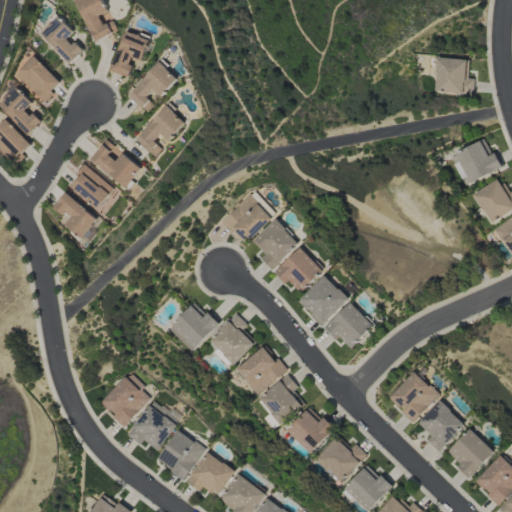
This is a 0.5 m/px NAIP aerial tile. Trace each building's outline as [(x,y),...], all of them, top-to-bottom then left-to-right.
[(76,0),(95,42),(119,31),(114,20),(104,24),(100,16),(109,12),(104,0),(76,0)] [(42,34),(47,30),(46,29),(52,24),(60,17),(63,21),(63,20),(65,21),(64,22),(74,32),(67,40),(73,46),(76,43),(84,51),(70,65),(56,49),(42,34)] [(113,72),(130,77),(134,63),(143,66),(151,38),(125,30),(113,72)] [(17,75),(21,71),(20,71),(35,57),(60,83),(52,92),(54,94),(45,103),(33,90),(32,91),(17,75)] [(435,93),(473,94),(474,78),(465,78),(466,59),(436,58),(435,93)] [(163,97),(180,79),(161,62),(130,95),(148,112),(155,105),(148,98),(155,90),(163,97)] [(0,106),(5,101),(4,100),(10,95),(17,88),(20,92),(21,91),(22,93),(32,104),(25,111),(31,117),(34,114),(42,122),(38,126),(39,126),(29,136),(0,106)] [(170,107),(177,113),(176,114),(188,124),(176,137),(177,138),(175,140),(174,139),(171,142),(163,135),(156,143),(160,145),(159,146),(164,150),(157,157),(153,154),(152,155),(146,148),(139,140),(146,133),(145,132),(152,124),(153,125),(170,107)] [(0,149),(13,162),(30,144),(5,119),(0,124),(0,149)] [(107,139),(115,146),(109,154),(117,161),(123,153),(142,168),(127,188),(92,159),(102,146),(101,146),(107,139)] [(502,168),(495,152),(488,156),(481,141),(456,152),(470,183),(502,168)] [(102,215),(120,194),(86,165),(68,186),(102,215)] [(511,191),(507,194),(499,180),(474,192),(490,223),(511,211),(511,191)] [(222,220),(245,244),(275,214),(252,190),(222,220)] [(54,207),(66,192),(98,219),(82,238),(65,224),(72,216),(66,211),(63,214),(54,207)] [(511,216),(494,230),(511,254),(511,216)] [(261,259),(272,270),(299,244),(276,219),(253,241),(265,255),(261,259)] [(324,271),(301,247),(274,273),(285,284),(290,280),(301,292),(324,271)] [(298,301),(321,326),(349,300),(326,275),(298,301)] [(349,350),(374,326),(351,302),(326,326),(349,350)] [(207,312),(204,316),(191,304),(167,330),(191,352),(219,323),(207,312)] [(254,344),(241,331),(247,325),(236,314),(210,341),(219,350),(218,351),(233,366),(254,344)] [(236,368),(256,395),(285,373),(265,346),(236,368)] [(388,399),(413,423),(439,394),(415,371),(388,399)] [(151,398),(143,391),(147,387),(130,372),(101,404),(125,427),(151,398)] [(258,398),(280,424),(302,405),(292,392),(298,387),(287,374),(258,398)] [(418,423),(431,436),(426,441),(438,452),(465,424),(440,401),(418,423)] [(178,426),(151,404),(127,434),(139,445),(144,439),(158,451),(178,426)] [(309,454),(335,429),(323,417),(320,421),(308,408),(286,430),(309,454)] [(494,451),(470,429),(448,452),(460,464),(457,468),(468,479),(494,451)] [(183,481),(207,450),(180,430),(157,460),(183,481)] [(339,483),(367,456),(355,444),(348,450),(337,438),(316,458),(339,483)] [(187,483),(200,491),(203,486),(219,497),(237,471),(209,452),(187,483)] [(511,491),(511,465),(500,455),(475,482),(500,505),(511,491)] [(378,478),(365,466),(343,489),(367,511),(392,486),(381,475),(378,478)] [(253,511),(267,494),(239,474),(223,497),(231,502),(228,505),(235,510),(233,511),(253,511)] [(129,511),(130,511),(102,494),(90,511),(129,511)] [(422,511),(412,502),(406,508),(394,496),(378,511),(422,511)] [(499,511),(511,511),(511,496),(499,511)] [(287,511),(269,497),(257,511),(287,511)]
